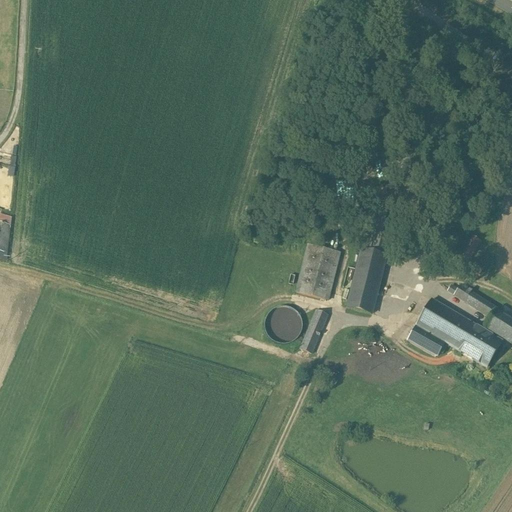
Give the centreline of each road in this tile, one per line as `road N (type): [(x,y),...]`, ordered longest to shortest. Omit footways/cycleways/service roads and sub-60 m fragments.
road 1 (track): [(246,511),(320,360)]
road 2 (track): [(511,161),(482,228),(490,264),(478,284)]
